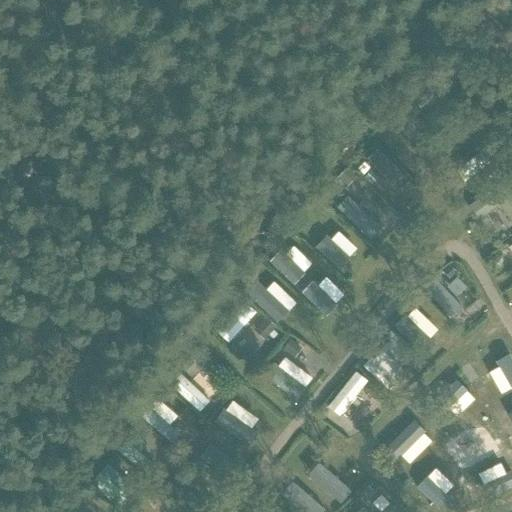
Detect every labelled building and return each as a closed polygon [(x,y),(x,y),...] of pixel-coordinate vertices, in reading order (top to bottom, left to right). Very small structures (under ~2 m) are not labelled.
[(383,154),(373,165),(407,196),(417,186),(383,154)] [(503,162),(497,167),(501,174),(508,169),(503,162)] [(498,205),(511,223),(511,196),(502,182),(466,208),(476,222),(498,205)] [(347,195),(336,207),(370,239),(381,227),(347,195)] [(324,230),(311,242),(339,271),(352,260),(324,230)] [(276,268),(292,284),(305,271),(289,255),(276,268)] [(449,265),(442,272),(449,279),(455,272),(449,265)] [(323,316),(337,302),(315,279),(301,292),(323,316)] [(451,317),(463,306),(442,282),(429,293),(451,317)] [(257,302),(301,343),(312,332),(268,290),(257,302)] [(228,342),(256,312),(245,302),(217,332),(228,342)] [(410,344),(428,326),(411,309),(393,327),(410,344)] [(290,340),(283,350),(291,356),(298,347),(290,340)] [(381,348),(363,367),(382,385),(399,365),(381,348)] [(303,397),(311,369),(280,360),(273,388),(303,397)] [(511,382),(511,367),(510,369),(506,362),(474,382),(485,399),(511,382)] [(197,411),(218,389),(197,369),(177,391),(197,411)] [(327,405),(341,415),(368,381),(355,370),(327,405)] [(371,385),(366,391),(375,399),(380,393),(371,385)] [(252,447),(278,423),(244,386),(218,410),(252,447)] [(511,408),(505,393),(489,400),(505,434),(511,431),(511,408)] [(141,418),(170,444),(180,433),(170,424),(177,415),(159,398),(141,418)] [(480,402),(470,408),(492,444),(502,438),(480,402)] [(132,418),(126,424),(134,430),(139,425),(139,424),(132,418)] [(391,441),(409,461),(429,442),(411,423),(391,441)] [(213,437),(198,456),(218,472),(233,453),(213,437)] [(445,443),(414,476),(425,487),(456,453),(445,443)] [(473,494),(506,467),(494,452),(461,478),(473,494)] [(111,456),(106,462),(114,469),(119,462),(111,456)] [(318,459),(305,473),(339,504),(352,490),(318,459)] [(196,460),(189,468),(198,475),(204,467),(196,460)] [(186,471),(167,494),(188,511),(203,511),(207,508),(188,492),(198,481),(186,471)] [(292,483),(282,497),(303,511),(322,511),(326,506),(292,483)] [(368,486),(359,494),(365,500),(374,492),(368,486)]
